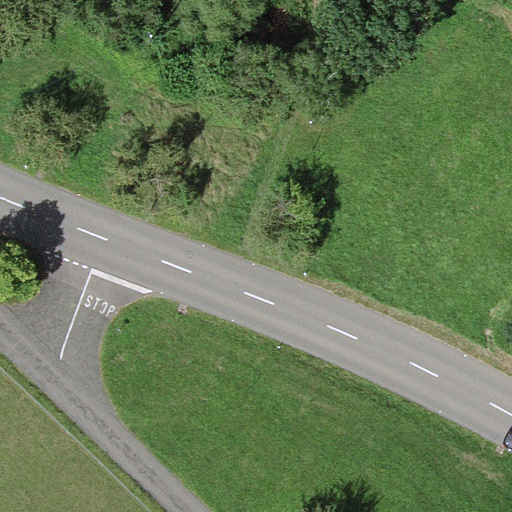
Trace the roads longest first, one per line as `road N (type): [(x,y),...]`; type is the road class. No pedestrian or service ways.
road 1 (tertiary): [(103,238),(349,334),(511,423)]
road 2 (residential): [(183,511),(53,385)]
road 3 (residential): [(53,385),(103,238)]
